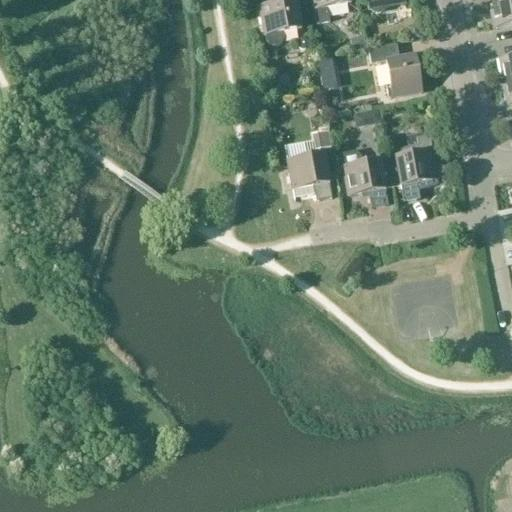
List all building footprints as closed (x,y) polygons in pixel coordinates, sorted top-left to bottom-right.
[(260,5),(261,8),(259,9),(264,38),(266,38),(267,43),(269,47),(273,48),(278,48),(281,45),(283,41),(282,35),(301,31),(295,0),(278,0),(280,5),(272,6),(272,3),(260,5)] [(327,10),(351,6),(349,0),(311,0),(316,27),(329,25),(327,10)] [(365,0),(366,3),(368,13),(370,12),(373,15),(376,16),(380,15),(383,13),(385,10),(405,6),(403,0),(365,0)] [(511,3),(494,7),(495,14),(492,14),(495,31),(511,28),(511,3)] [(399,61),(396,47),(368,53),(370,67),(385,64),(389,88),(386,88),(388,101),(421,95),(415,58),(399,61)] [(507,77),(508,84),(511,83),(511,58),(500,61),(504,78),(507,77)] [(326,134),(314,136),(317,151),(329,148),(326,134)] [(396,166),(388,167),(392,190),(400,189),(403,205),(419,202),(418,194),(438,187),(429,138),(416,140),(417,147),(407,149),(394,155),(396,166)] [(304,145),(284,148),(286,163),(292,192),(313,188),(316,204),(332,201),(323,156),(316,157),(306,159),(304,145)] [(385,192),(392,190),(388,167),(380,169),(379,162),(362,166),(361,159),(355,154),(340,157),(348,199),(368,195),(371,211),(387,208),(385,192)]
